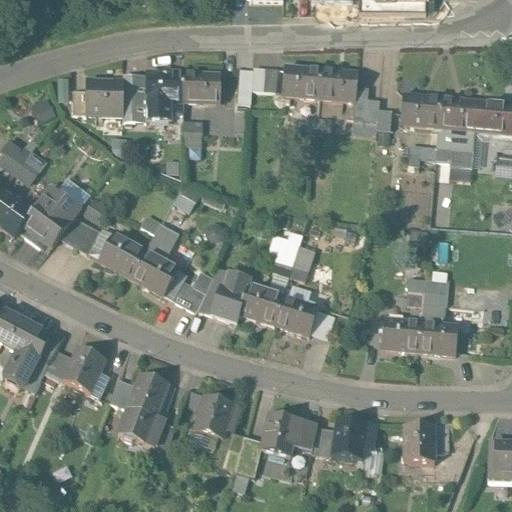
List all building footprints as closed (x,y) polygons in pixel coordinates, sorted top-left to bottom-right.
[(384,0),(384,8),(389,8),(425,9),(429,9),(429,0),(384,0)] [(425,9),(389,8),(389,20),(425,21),(425,9)] [(265,75),(253,74),(253,76),(252,98),(264,98),(265,77),(265,75)] [(253,76),(240,75),(238,111),(251,111),(252,98),(253,76)] [(320,79),(284,76),(282,106),(318,109),(320,79)] [(278,78),(265,77),(264,98),(263,101),(276,102),(278,78)] [(220,79),(183,80),(183,110),(221,110),(220,79)] [(357,83),(320,79),(318,109),(355,112),(356,97),(357,83)] [(183,80),(146,80),(146,131),(171,131),(171,110),(183,110),(183,80)] [(122,90),(87,90),(87,102),(87,126),(122,126),(122,90)] [(367,98),(356,97),(355,112),(353,130),(363,131),(365,120),(366,110),(367,98)] [(87,102),(73,102),(74,126),(87,126),(87,102)] [(441,108),(403,105),(400,136),(438,139),(441,108)] [(55,123),(46,108),(32,116),(40,131),(55,123)] [(478,111),(441,108),(438,139),(475,142),(478,111)] [(379,111),(366,110),(365,120),(363,131),(377,132),(378,119),(379,111)] [(511,113),(478,111),(475,142),(511,145),(511,113)] [(390,121),(378,119),(377,132),(376,140),(388,142),(390,121)] [(317,127),(300,126),(299,139),(316,140),(317,127)] [(331,128),(317,127),(316,140),(330,141),(331,128)] [(200,130),(183,130),(184,153),(201,153),(200,130)] [(363,131),(353,130),(352,141),(376,144),(377,132),(363,131)] [(475,142),(438,139),(433,190),(451,192),(452,179),(470,181),(475,142)] [(376,140),(376,144),(375,155),(389,156),(390,142),(388,142),(376,140)] [(44,170),(11,149),(3,161),(7,164),(36,183),(44,170)] [(36,183),(7,164),(0,175),(15,185),(29,194),(36,183)] [(174,210),(188,217),(194,206),(180,199),(174,210)] [(31,224),(1,203),(0,203),(0,238),(14,248),(31,224)] [(152,240),(158,226),(145,221),(139,235),(152,240)] [(66,239),(44,223),(28,244),(50,260),(66,239)] [(146,262),(131,288),(164,307),(178,279),(164,271),(179,244),(161,234),(146,262)] [(289,287),(306,291),(313,256),(298,253),(301,240),(287,237),(285,244),(274,241),(269,268),(292,273),(289,287)] [(146,262),(114,244),(99,271),(131,288),(146,262)] [(283,297),(287,285),(272,280),(268,292),(283,297)] [(283,306),(249,296),(251,289),(229,281),(225,293),(224,297),(222,297),(213,326),(237,334),(240,325),(274,336),(283,306)] [(225,293),(212,289),(205,303),(197,321),(213,326),(222,297),(224,297),(225,293)] [(205,303),(181,290),(172,311),(196,323),(197,321),(205,303)] [(320,318),(283,306),(274,336),(311,347),(320,318)] [(50,344),(2,319),(0,323),(0,352),(18,362),(5,386),(6,392),(18,399),(23,396),(50,344)] [(421,331),(384,328),(381,360),(418,363),(421,331)] [(458,335),(421,331),(418,363),(456,367),(458,335)] [(106,369),(78,356),(73,368),(63,391),(90,403),(106,369)] [(73,368),(55,360),(44,382),(63,391),(73,368)] [(169,394),(140,383),(136,395),(127,418),(126,418),(117,442),(120,443),(122,448),(132,452),(137,449),(154,456),(163,431),(156,428),(169,394)] [(136,395),(119,388),(110,412),(127,418),(136,395)] [(233,414),(204,405),(193,442),(212,448),(221,451),(225,441),(233,414)] [(297,430),(268,423),(261,450),(258,460),(289,467),(297,430)] [(365,433),(335,429),(334,439),(331,467),(361,470),(365,433)] [(174,435),(163,431),(154,456),(166,460),(174,435)] [(433,435),(402,435),(403,473),(434,474),(433,435)] [(334,439),(316,438),(311,465),(331,467),(334,439)] [(193,442),(189,440),(184,453),(209,461),(212,448),(193,442)] [(244,446),(225,441),(221,451),(212,448),(209,461),(206,473),(235,481),(244,446)] [(261,450),(244,446),(235,481),(252,485),(258,460),(261,450)] [(511,454),(487,454),(487,491),(511,491),(511,454)]
